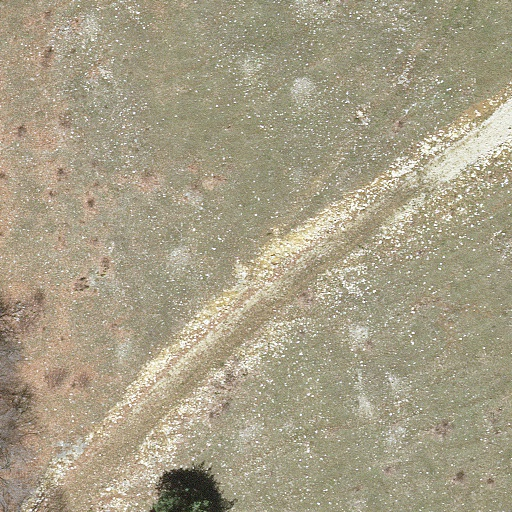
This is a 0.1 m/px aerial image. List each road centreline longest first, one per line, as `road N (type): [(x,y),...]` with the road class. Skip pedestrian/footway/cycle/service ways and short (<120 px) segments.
road 1 (track): [(511,110),(274,288),(52,511)]
road 2 (track): [(274,288),(462,0)]
